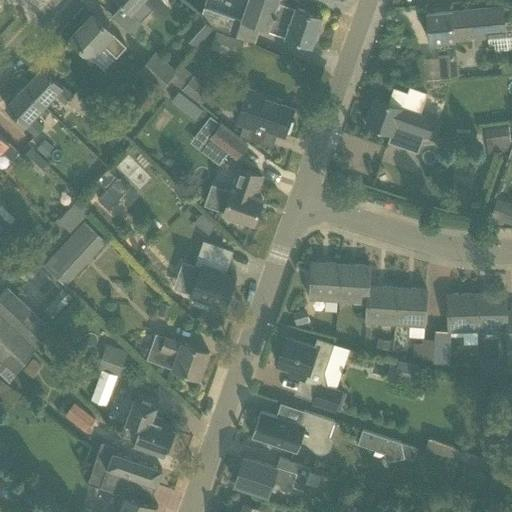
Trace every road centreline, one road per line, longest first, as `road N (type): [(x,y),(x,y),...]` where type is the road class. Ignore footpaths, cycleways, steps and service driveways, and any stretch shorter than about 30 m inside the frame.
road 1 (residential): [(189,511),(297,201)]
road 2 (residential): [(511,250),(434,245),(297,201)]
road 3 (residential): [(297,201),(369,0)]
